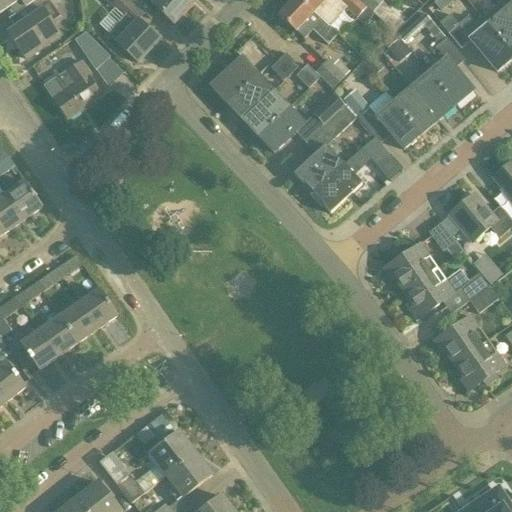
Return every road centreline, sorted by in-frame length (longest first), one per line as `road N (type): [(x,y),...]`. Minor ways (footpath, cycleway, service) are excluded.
road 1 (residential): [(332,267),(165,83)]
road 2 (residential): [(332,267),(511,116)]
road 3 (residential): [(10,511),(192,377)]
road 4 (residential): [(467,448),(332,267)]
road 5 (residential): [(0,452),(163,336)]
road 6 (residential): [(285,511),(192,377)]
road 7 (residential): [(64,192),(165,83)]
road 8 (residential): [(163,336),(83,219)]
